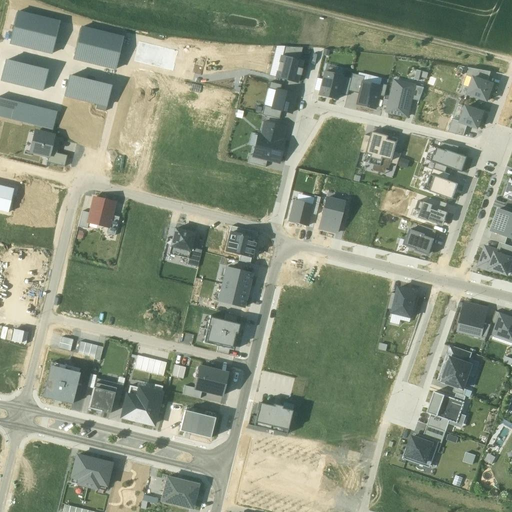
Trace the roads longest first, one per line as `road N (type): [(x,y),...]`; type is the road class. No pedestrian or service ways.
road 1 (residential): [(276,230),(291,168),(327,109),(481,147)]
road 2 (residential): [(46,315),(252,368)]
road 3 (residential): [(227,458),(24,409)]
road 4 (residential): [(20,426),(222,477)]
road 5 (residential): [(276,230),(80,180)]
road 6 (residential): [(460,285),(414,415),(388,414)]
road 7 (residential): [(481,147),(503,158),(460,285)]
road 8 (residential): [(288,247),(436,279)]
road 9 (residential): [(388,414),(436,279)]
road 10 (residential): [(436,279),(481,147)]
road 11 (residential): [(46,315),(80,180)]
road 12 (residential): [(252,368),(278,258),(288,247)]
